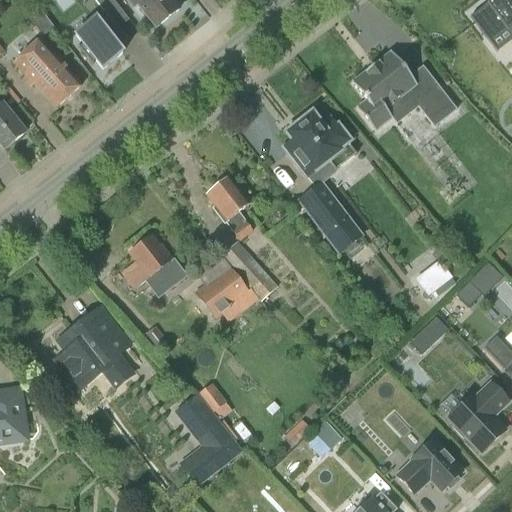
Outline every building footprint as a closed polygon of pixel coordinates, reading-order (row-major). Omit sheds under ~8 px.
[(89,0),(103,16),(114,7),(107,0),(89,0)] [(178,14),(166,0),(124,0),(133,11),(136,9),(155,32),(178,14)] [(511,0),(490,0),(458,27),(479,52),(496,38),(494,35),(509,23),(511,25),(511,0)] [(94,25),(74,40),(82,50),(79,52),(77,51),(76,52),(91,70),(92,70),(91,68),(94,65),(102,75),(121,59),(117,54),(125,47),(127,46),(106,20),(104,21),(105,21),(96,27),(94,25)] [(80,92),(58,68),(59,67),(39,44),(12,69),(32,92),(33,91),(55,115),(80,92)] [(352,87),(351,88),(366,107),(357,113),(357,112),(356,113),(374,137),(375,136),(375,135),(390,123),(390,124),(391,123),(386,116),(407,99),(433,132),(456,115),(436,90),(423,100),(390,57),(389,58),(389,59),(377,68),(364,77),(365,78),(353,88),(352,87)] [(0,110),(0,153),(2,156),(24,138),(1,110),(0,110)] [(291,146),(283,152),(307,183),(327,167),(334,176),(356,160),(347,148),(348,147),(330,124),(321,131),(311,119),(286,139),(291,146)] [(251,235),(237,216),(247,209),(227,182),(206,197),(214,208),(210,211),(222,226),(224,224),(239,244),(251,235)] [(361,239),(320,186),(297,203),(338,256),(361,239)] [(137,263),(120,276),(132,292),(149,280),(153,285),(161,295),(184,277),(181,272),(162,246),(158,249),(151,240),(131,255),(137,263)] [(228,268),(257,301),(259,304),(276,289),(236,244),(219,259),(228,268)] [(503,278),(487,263),(455,295),(469,308),(481,295),(483,297),(503,278)] [(442,268),(439,269),(436,265),(414,282),(427,299),(451,280),(442,268)] [(227,325),(257,301),(228,268),(193,295),(214,322),(221,317),(227,325)] [(80,389),(127,354),(95,313),(59,340),(67,351),(57,359),(80,389)] [(436,316),(425,327),(437,340),(448,329),(436,316)] [(511,357),(495,339),(483,351),(505,374),(511,381),(511,357)] [(507,404),(489,386),(474,401),(471,398),(447,420),(454,427),(451,430),(462,441),(464,439),(480,455),(504,433),(491,419),(507,404)] [(0,444),(28,439),(20,390),(0,392),(0,444)] [(195,490),(218,473),(241,454),(197,396),(173,414),(200,449),(177,466),(195,490)] [(313,435),(329,452),(340,441),(324,424),(313,435)] [(449,492),(459,482),(456,479),(462,474),(432,442),(410,462),(411,463),(395,478),(413,497),(429,482),(440,494),(446,489),(449,492)] [(395,511),(396,511),(379,494),(360,511),(395,511)]
